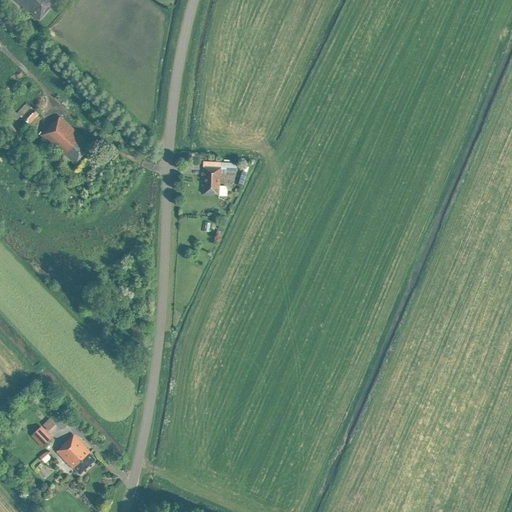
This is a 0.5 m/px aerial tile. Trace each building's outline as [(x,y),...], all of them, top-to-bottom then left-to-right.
[(39,20),(56,1),(54,0),(14,0),(30,13),(31,12),(39,20)] [(38,114),(26,103),(16,113),(12,110),(4,118),(5,120),(0,125),(0,130),(34,165),(42,157),(21,136),(22,136),(9,123),(14,119),(15,120),(19,116),(29,125),(38,114)] [(84,139),(60,117),(55,122),(54,121),(40,135),(63,156),(62,157),(68,162),(70,160),(75,164),(89,147),(82,141),(84,139)] [(55,165),(59,160),(56,156),(51,161),(55,165)] [(236,171),(236,163),(204,162),(203,167),(202,185),(202,194),(218,194),(219,186),(220,173),(227,174),(227,171),(236,171)] [(204,229),(215,231),(216,224),(206,222),(204,229)] [(136,316),(137,299),(130,298),(128,316),(136,316)] [(50,432),(56,426),(50,419),(43,425),(50,432)] [(42,447),(52,438),(41,426),(31,435),(42,447)] [(79,474),(95,460),(89,454),(90,452),(73,434),(61,446),(61,447),(56,452),(72,469),(73,468),(79,474)] [(49,450),(42,456),(47,462),(54,457),(49,450)]
